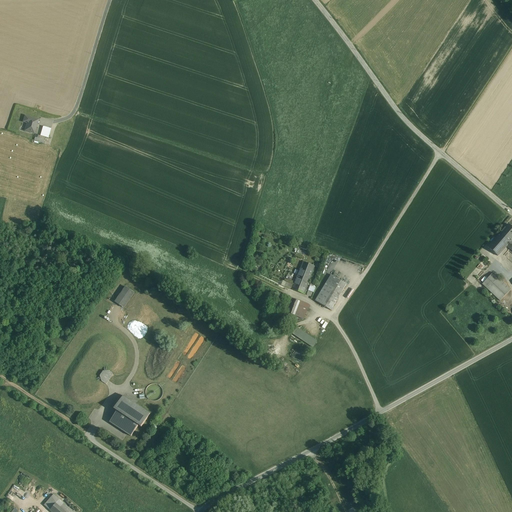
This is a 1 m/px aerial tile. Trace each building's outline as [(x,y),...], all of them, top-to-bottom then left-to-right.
[(27,123),(25,131),(34,134),(38,121),(25,117),(23,122),(27,123)] [(52,128),(43,126),(41,135),(49,137),(52,128)] [(511,225),(506,221),(485,245),(496,254),(505,244),(510,238),(511,236),(511,225)] [(331,256),(322,273),(329,276),(338,259),(331,256)] [(294,285),(293,290),(304,294),(315,267),(303,262),(294,285)] [(493,272),(483,283),(501,301),(511,290),(493,272)] [(347,284),(331,275),(315,301),(331,311),(347,284)] [(293,290),(294,285),(283,280),(281,285),(293,290)] [(317,285),(312,283),(308,291),(313,293),(317,285)] [(125,287),(115,303),(123,309),(134,293),(125,287)] [(310,305),(287,296),(281,311),(304,320),(310,305)] [(316,343),(295,328),(291,334),(312,349),(316,343)] [(102,382),(106,385),(113,374),(109,371),(107,372),(106,367),(104,368),(104,372),(103,372),(102,374),(100,377),(101,378),(96,379),(97,381),(101,380),(102,382)] [(150,414),(123,396),(114,410),(117,411),(110,422),(131,437),(138,426),(141,428),(150,414)] [(72,511),(53,495),(44,505),(51,511),(72,511)]
